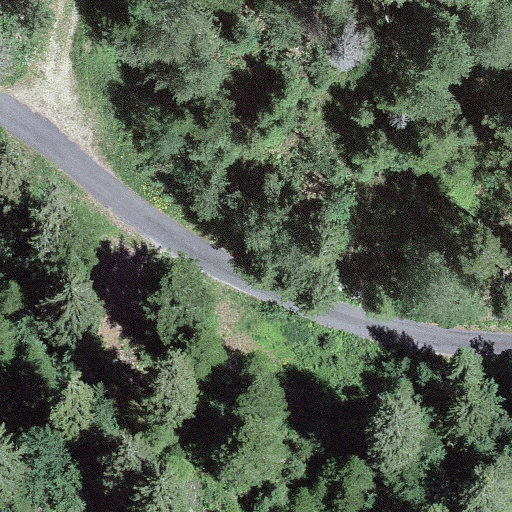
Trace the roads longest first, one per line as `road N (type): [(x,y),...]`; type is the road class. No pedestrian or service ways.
road 1 (track): [(511,345),(381,330),(218,266),(0,109)]
road 2 (track): [(24,125),(70,0)]
